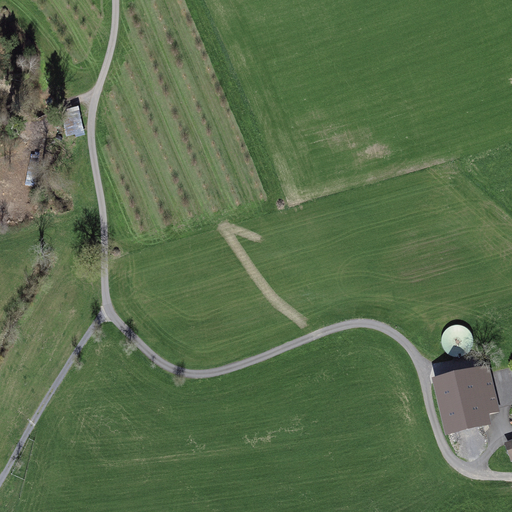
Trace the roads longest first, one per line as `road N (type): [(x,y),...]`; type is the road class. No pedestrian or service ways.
road 1 (track): [(106,310),(150,357),(201,375),(343,326),(389,332),(418,365),(454,468),(511,475)]
road 2 (track): [(115,0),(91,120),(108,224),(106,310)]
road 3 (track): [(106,310),(62,369),(0,485)]
